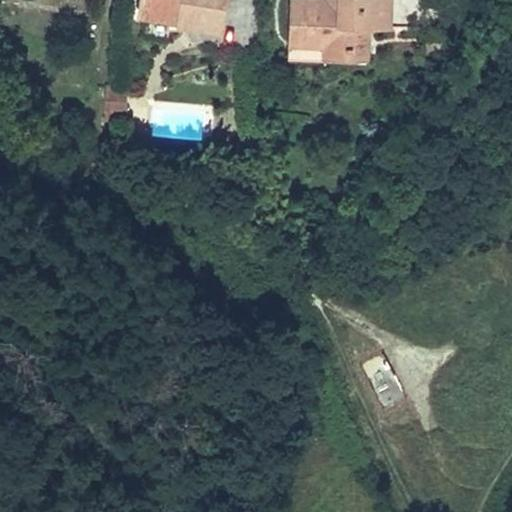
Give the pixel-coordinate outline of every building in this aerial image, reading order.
[(179,11),(179,12),(226,19),(228,0),(140,0),(140,5),(179,11)] [(289,0),(288,39),(324,41),(324,54),(349,55),(349,42),(358,43),(359,23),(368,24),(389,25),(389,0),(289,0)] [(179,11),(140,5),(139,14),(178,19),(178,22),(224,29),(226,19),(179,12),(179,11)] [(367,55),(368,24),(359,23),(358,43),(349,42),(349,55),(367,55)] [(425,50),(443,51),(444,38),(426,36),(425,50)] [(288,52),(324,54),(324,41),(288,39),(288,52)] [(127,122),(128,85),(106,85),(105,121),(127,122)] [(360,363),(381,407),(405,395),(384,352),(360,363)]
